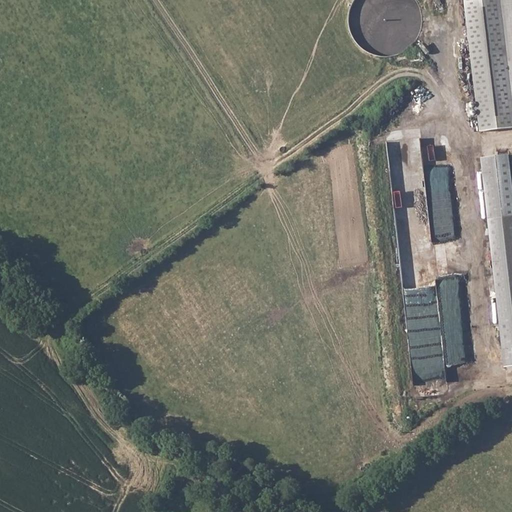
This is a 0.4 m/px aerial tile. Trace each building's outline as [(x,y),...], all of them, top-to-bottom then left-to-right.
[(355,43),(395,55),(401,37),(409,40),(419,8),(392,0),(371,0),(368,10),(365,9),(355,43)] [(511,0),(468,0),(481,131),(511,128),(511,0)] [(412,179),(424,179),(425,138),(413,138),(412,179)] [(511,154),(484,157),(507,365),(511,364),(511,154)] [(451,381),(477,374),(471,352),(445,359),(451,381)]
